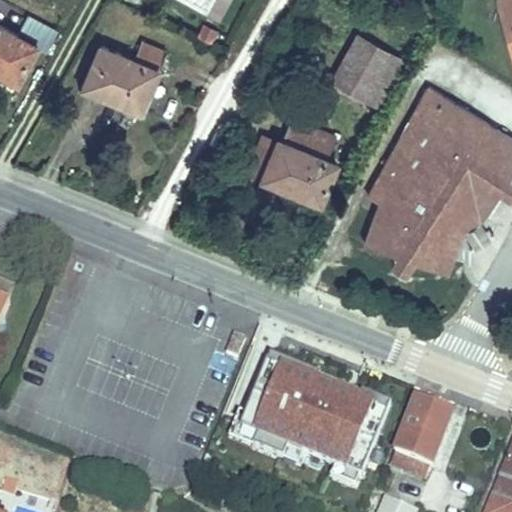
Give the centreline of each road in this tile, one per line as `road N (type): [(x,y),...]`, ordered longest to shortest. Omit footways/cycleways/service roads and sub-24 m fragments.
road 1 (residential): [(144,248),(511,397)]
road 2 (residential): [(144,248),(277,0)]
road 3 (residential): [(0,190),(144,248)]
